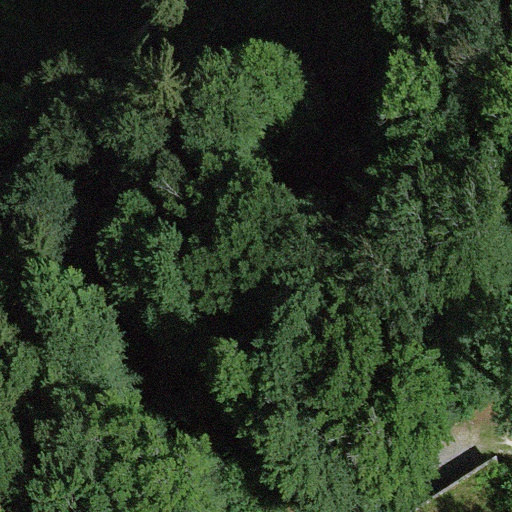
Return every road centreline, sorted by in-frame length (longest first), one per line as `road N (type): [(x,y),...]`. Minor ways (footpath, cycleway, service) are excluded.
road 1 (track): [(184,0),(0,191)]
road 2 (track): [(364,511),(511,462)]
